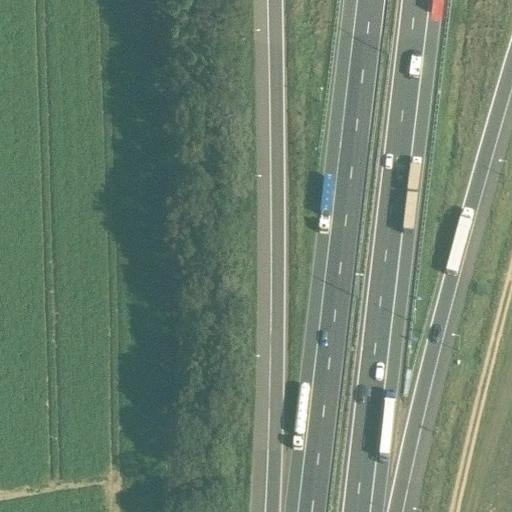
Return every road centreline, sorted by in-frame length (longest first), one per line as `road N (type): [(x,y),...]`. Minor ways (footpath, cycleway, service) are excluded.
road 1 (motorway): [(364,0),(303,511)]
road 2 (motorway): [(363,511),(422,0)]
road 3 (motorway): [(272,0),(274,454),(285,511)]
road 4 (motorway): [(385,511),(401,482),(511,62)]
road 5 (track): [(511,279),(452,511)]
